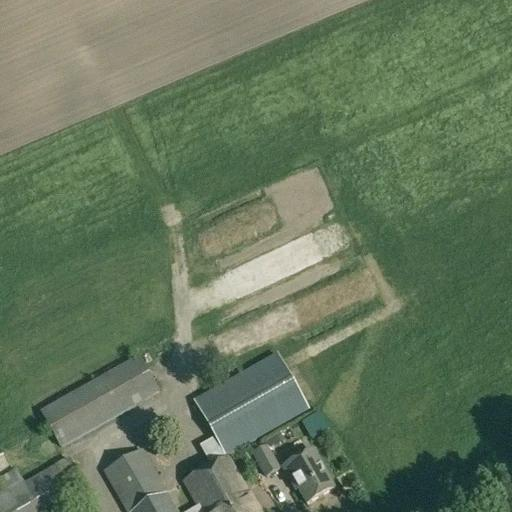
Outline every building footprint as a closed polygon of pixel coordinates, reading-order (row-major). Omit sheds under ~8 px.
[(320,309),(282,322),(289,344),(328,331),(320,309)] [(235,341),(244,366),(281,352),(272,327),(235,341)] [(259,511),(249,495),(248,495),(227,458),(308,411),(277,357),(195,403),(216,439),(200,448),(212,468),(184,484),(199,508),(192,511),(176,511),(142,452),(104,474),(125,511),(259,511)] [(42,415),(61,447),(158,392),(140,360),(42,415)] [(303,424),(312,441),(325,433),(316,417),(303,424)] [(266,478),(279,471),(266,448),(254,455),(266,478)] [(307,506),(335,491),(313,452),(282,469),(296,494),(299,492),(307,506)] [(0,511),(44,511),(86,488),(69,459),(24,484),(16,470),(0,479),(0,511)]
